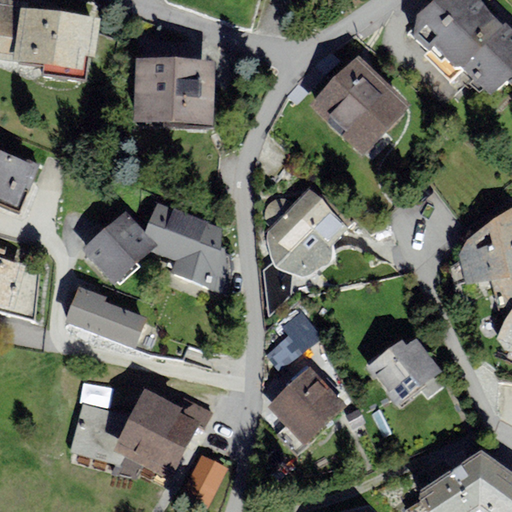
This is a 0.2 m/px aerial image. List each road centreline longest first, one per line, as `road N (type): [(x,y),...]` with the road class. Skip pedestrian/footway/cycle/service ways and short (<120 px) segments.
road 1 (residential): [(234,511),(258,384),(244,216),(248,165),(294,67)]
road 2 (residential): [(511,441),(495,429),(403,222)]
road 3 (track): [(495,429),(293,511)]
road 4 (residential): [(294,67),(116,0)]
